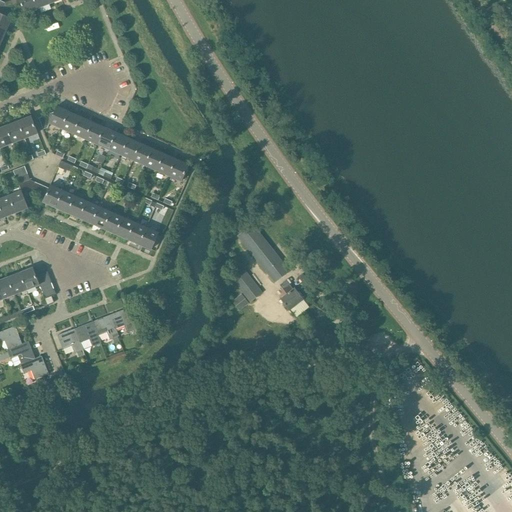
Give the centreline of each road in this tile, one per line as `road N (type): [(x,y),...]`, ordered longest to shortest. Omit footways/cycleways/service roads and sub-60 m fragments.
road 1 (residential): [(511,455),(226,87),(176,0)]
road 2 (unknown): [(387,356),(310,315),(244,239)]
road 3 (unknown): [(511,508),(474,450),(427,484),(431,511)]
road 4 (track): [(378,367),(370,437),(392,511)]
road 5 (residential): [(77,268),(58,311),(38,319),(62,378)]
